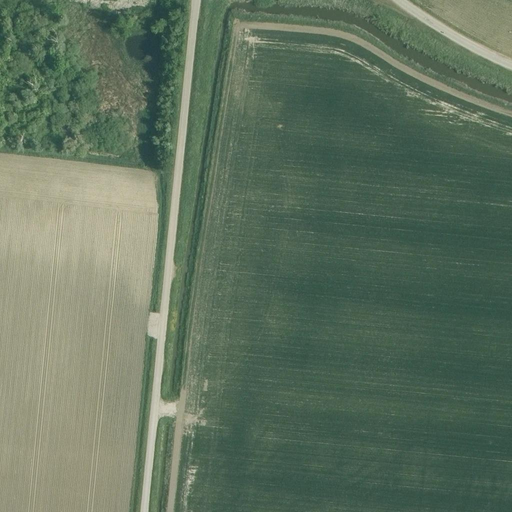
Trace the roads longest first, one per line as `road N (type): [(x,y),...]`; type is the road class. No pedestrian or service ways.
road 1 (tertiary): [(145,511),(198,0)]
road 2 (unclassified): [(511,62),(403,0)]
